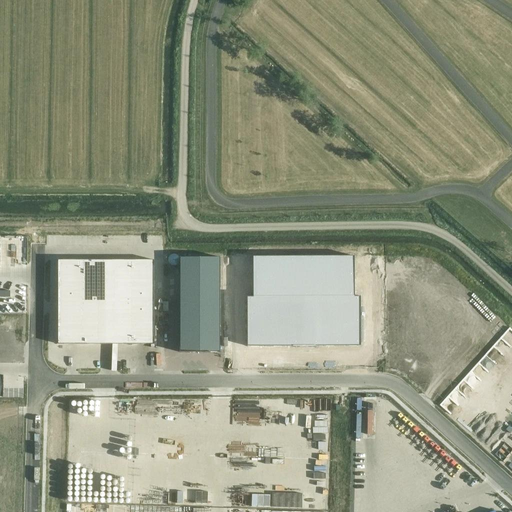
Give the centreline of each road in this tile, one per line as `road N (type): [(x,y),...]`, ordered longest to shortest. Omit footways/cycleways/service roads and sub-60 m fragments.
road 1 (unclassified): [(511,293),(448,236),(185,221),(184,45),(194,0)]
road 2 (unclassified): [(511,490),(392,383),(35,382)]
road 3 (unknown): [(214,0),(203,42),(202,150),(205,185),(221,205),(474,193)]
road 4 (unknown): [(511,149),(377,0)]
road 5 (unclassified): [(35,382),(36,245)]
road 6 (unclassified): [(30,511),(35,382)]
